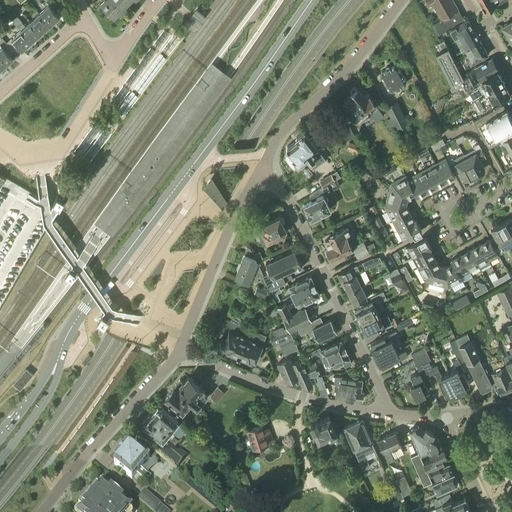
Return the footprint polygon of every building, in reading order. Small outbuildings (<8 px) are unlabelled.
[(7,0),(15,8),(20,4),(16,0),(7,0)] [(129,3),(126,0),(104,0),(100,5),(114,18),(118,13),(116,11),(119,8),(122,4),(125,7),(129,3)] [(439,17),(457,7),(452,0),(422,0),(426,7),(431,4),(439,17)] [(478,0),(485,11),(504,0),(478,0)] [(38,13),(49,26),(59,17),(48,5),(38,13)] [(186,19),(182,24),(191,30),(194,32),(207,15),(195,6),(186,19)] [(457,7),(439,17),(440,20),(432,25),(437,35),(449,28),(456,40),(473,30),(467,19),(464,20),(457,7)] [(49,26),(38,13),(29,22),(40,34),(49,26)] [(511,20),(502,26),(507,35),(511,31),(511,20)] [(40,34),(29,22),(25,26),(21,22),(17,26),(20,30),(31,42),(40,34)] [(31,42),(20,30),(11,38),(22,50),(31,42)] [(479,40),(473,30),(456,40),(461,49),(479,40)] [(108,105),(122,116),(178,41),(164,31),(108,105)] [(460,79),(464,77),(448,47),(444,40),(443,41),(441,36),(438,37),(441,42),(436,44),(440,51),(436,53),(452,85),(450,86),(452,89),(457,86),(462,84),(460,79)] [(479,40),(461,49),(470,64),(487,55),(479,40)] [(0,47),(0,64),(3,67),(12,59),(1,47),(0,47)] [(324,56),(321,54),(313,64),(317,66),(324,56)] [(480,79),(498,69),(492,58),(474,68),(480,79)] [(385,84),(388,90),(392,91),(396,88),(397,89),(397,88),(400,87),(401,87),(400,86),(404,84),(406,80),(402,74),(403,74),(402,74),(401,72),(402,72),(401,71),(401,72),(398,66),(394,65),(390,67),(389,67),(391,70),(388,72),(386,69),(382,72),(380,76),(384,81),(383,82),(384,82),(385,84),(384,84),(385,84)] [(474,88),(467,92),(468,94),(471,100),(474,98),(484,93),(503,82),(496,71),(498,70),(498,69),(480,79),(482,81),(473,86),(474,88)] [(462,84),(467,92),(474,88),(473,86),(468,75),(464,77),(460,79),(462,84)] [(471,100),(477,112),(484,108),(492,103),(501,98),(510,93),(505,84),(503,82),(484,93),(474,98),(471,100)] [(351,95),(344,100),(350,109),(349,110),(350,111),(349,112),(353,118),(354,117),(356,118),(359,121),(367,115),(370,119),(374,116),(377,120),(383,115),(375,104),(375,103),(368,94),(368,95),(360,84),(356,88),(355,86),(350,90),(351,91),(350,93),(351,95)] [(467,92),(462,84),(457,86),(463,97),(468,94),(467,92)] [(432,101),(434,108),(446,105),(444,98),(432,101)] [(501,98),(492,103),(495,108),(502,104),(504,103),(501,98)] [(386,108),(396,128),(407,123),(397,102),(386,108)] [(511,110),(508,113),(506,110),(507,110),(506,109),(505,109),(502,104),(495,108),(473,121),(489,149),(501,142),(499,139),(511,131),(511,110)] [(88,162),(110,133),(96,122),(84,137),(74,152),(88,162)] [(349,126),(343,129),(348,140),(355,136),(349,126)] [(285,155),(285,158),(293,168),(297,164),(298,165),(305,159),(313,169),(326,159),(316,147),(321,142),(316,136),(311,139),(304,131),(296,138),(297,139),(289,146),(287,146),(286,151),(288,151),(289,152),(285,155)] [(511,131),(499,139),(501,142),(506,152),(504,153),(509,162),(511,161),(511,162),(511,131)] [(441,138),(430,145),(433,150),(444,144),(441,138)] [(359,152),(361,145),(350,142),(347,148),(359,152)] [(465,157),(474,174),(485,169),(479,158),(484,155),(478,144),(472,147),(475,152),(465,157)] [(158,146),(118,199),(123,202),(127,205),(166,152),(162,149),(158,146)] [(430,153),(426,147),(420,151),(417,152),(420,158),(430,153)] [(452,158),(447,161),(446,161),(452,172),(453,172),(458,169),(464,180),(474,174),(465,157),(455,163),(452,158)] [(446,161),(447,161),(445,159),(436,164),(445,181),(455,175),(453,172),(452,172),(446,161)] [(445,181),(436,164),(426,169),(435,186),(445,181)] [(368,173),(361,168),(354,172),(358,179),(368,173)] [(426,169),(417,174),(426,191),(435,186),(426,169)] [(324,187),(336,179),(340,177),(336,171),(331,175),(331,174),(320,181),(324,187)] [(417,174),(408,179),(407,179),(414,193),(416,197),(426,191),(417,174)] [(391,184),(390,186),(407,197),(414,193),(407,179),(408,179),(406,176),(391,184)] [(336,179),(324,187),(309,195),(311,200),(304,204),(306,209),(310,218),(330,209),(326,200),(328,199),(325,193),(339,186),(336,179)] [(390,186),(385,204),(405,204),(407,197),(390,186)] [(59,205),(62,199),(58,196),(57,196),(54,202),(59,205)] [(368,197),(361,201),(363,205),(370,201),(368,197)] [(405,204),(385,204),(384,206),(392,221),(409,211),(405,204)] [(368,207),(372,215),(377,212),(373,205),(368,207)] [(409,211),(392,221),(397,230),(414,221),(414,220),(409,211)] [(279,216),(255,228),(263,243),(267,241),(268,241),(284,233),(285,233),(287,229),(285,228),(282,222),(283,222),(284,220),(283,217),(280,217),(279,216)] [(378,228),(383,225),(378,216),(373,218),(378,228)] [(511,219),(511,217),(501,223),(510,240),(511,243),(511,219)] [(416,220),(414,220),(414,221),(397,230),(402,240),(413,234),(414,235),(414,234),(419,231),(419,232),(420,232),(419,231),(421,230),(416,220)] [(510,240),(501,223),(490,229),(496,240),(491,243),(497,254),(502,251),(500,245),(510,240)] [(383,225),(378,228),(382,235),(387,233),(383,225)] [(333,235),(325,239),(328,247),(327,247),(327,248),(326,249),(329,256),(332,254),(331,256),(350,246),(346,236),(350,234),(346,226),(332,233),(333,235)] [(429,248),(429,249),(431,248),(425,238),(424,239),(423,238),(423,239),(418,242),(418,241),(417,241),(418,242),(407,248),(412,258),(429,248)] [(391,239),(386,242),(390,249),(395,247),(391,239)] [(491,243),(489,239),(479,244),(488,261),(498,256),(497,254),(491,243)] [(368,253),(363,242),(352,247),(357,258),(368,253)] [(491,265),(488,261),(479,244),(470,249),(479,266),(481,271),(491,265)] [(247,247),(234,278),(249,284),(253,274),(258,277),(262,274),(250,248),(247,247)] [(429,248),(412,258),(417,267),(434,258),(429,249),(429,248)] [(479,266),(470,249),(460,255),(469,271),(479,266)] [(295,250),(265,264),(267,269),(266,272),(267,274),(263,276),(269,290),(285,283),(282,275),(296,269),(299,269),(301,268),(302,265),(295,250)] [(469,271),(460,255),(450,260),(452,263),(453,263),(460,277),(460,276),(469,271)] [(381,262),(379,257),(371,258),(368,260),(371,267),(381,262)] [(438,265),(434,258),(417,267),(425,281),(428,282),(438,265)] [(446,267),(445,287),(448,288),(462,280),(460,276),(460,277),(453,263),(452,263),(446,267)] [(446,267),(438,265),(428,282),(445,287),(446,267)] [(346,288),(359,282),(355,274),(352,276),(348,268),(337,274),(342,285),(344,284),(346,288)] [(408,272),(404,274),(408,281),(412,278),(408,272)] [(391,278),(394,284),(402,280),(399,274),(391,278)] [(292,295),(314,284),(310,276),(288,286),(292,295)] [(501,282),(498,278),(492,282),(494,286),(501,282)] [(404,280),(394,285),(399,293),(408,289),(404,280)] [(366,298),(359,282),(346,288),(354,304),(366,298)] [(314,284),(292,295),(284,299),(286,303),(294,299),(298,306),(319,296),(314,284)] [(511,311),(511,292),(509,286),(499,291),(509,312),(511,311)] [(257,287),(254,293),(265,297),(268,291),(257,287)] [(482,293),(479,288),(473,292),(475,296),(482,293)] [(360,321),(378,312),(378,311),(384,308),(379,298),(385,296),(383,292),(371,298),(372,301),(354,309),(360,321)] [(466,296),(457,301),(461,307),(470,302),(466,296)] [(422,305),(432,308),(434,301),(424,298),(422,305)] [(298,327),(311,321),(305,308),(290,314),(286,304),(278,307),(284,320),(289,331),(290,331),(298,327)] [(277,307),(268,312),(270,317),(279,312),(277,307)] [(244,310),(238,315),(242,320),(249,315),(244,310)] [(378,312),(360,321),(365,333),(378,327),(379,329),(385,326),(391,323),(388,315),(381,318),(378,312)] [(238,356),(246,337),(236,333),(238,331),(232,328),(241,320),(237,314),(224,325),(229,331),(222,348),(229,352),(230,354),(234,356),(235,355),(238,356)] [(412,323),(410,317),(396,324),(398,330),(412,323)] [(311,321),(298,327),(301,334),(308,331),(310,335),(315,333),(318,340),(323,337),(324,339),(332,335),(331,333),(336,331),(331,319),(314,327),(311,321)] [(289,331),(284,320),(279,322),(284,333),(270,340),(273,346),(279,343),(293,338),(290,331),(289,331)] [(376,355),(394,346),(391,339),(398,336),(396,330),(383,336),(383,337),(370,343),(376,355)] [(254,340),(246,337),(238,356),(241,357),(241,359),(245,360),(247,359),(255,363),(266,336),(257,332),(254,340)] [(470,340),(467,333),(455,339),(459,346),(470,340)] [(293,338),(279,343),(284,355),(298,349),(293,338)] [(323,357),(345,348),(341,340),(319,350),(319,348),(310,352),(313,358),(319,355),(321,357),(323,356),(323,357)] [(450,342),(456,356),(462,353),(455,340),(450,342)] [(480,391),(491,386),(492,386),(470,341),(459,346),(480,391)] [(394,346),(376,355),(382,367),(395,361),(395,362),(408,356),(405,350),(398,354),(394,346)] [(345,348),(323,357),(328,368),(343,362),(345,366),(351,363),(349,358),(345,348)] [(419,357),(425,354),(423,348),(411,354),(414,359),(419,357)] [(92,353),(88,351),(81,361),(85,364),(92,353)] [(427,353),(425,354),(419,357),(428,376),(434,374),(439,384),(439,383),(446,396),(453,393),(454,394),(458,392),(449,372),(441,376),(436,365),(431,367),(428,361),(431,360),(427,353)] [(419,357),(414,359),(414,360),(413,360),(419,372),(410,376),(414,384),(411,386),(416,397),(425,393),(424,392),(428,390),(424,381),(429,378),(428,376),(419,357)] [(298,377),(292,363),(290,358),(277,363),(286,383),(298,377)] [(449,372),(458,392),(462,390),(462,389),(469,385),(463,372),(464,372),(458,358),(452,361),(456,369),(449,372)] [(299,360),(292,363),(298,377),(303,388),(313,384),(309,376),(306,369),(304,365),(302,366),(299,360)] [(309,376),(321,376),(317,365),(306,369),(309,376)] [(20,389),(33,375),(33,374),(26,368),(13,383),(20,389)] [(506,368),(492,374),(501,394),(511,389),(511,379),(511,380),(506,368)] [(174,387),(197,406),(201,401),(202,401),(208,394),(204,391),(205,389),(202,387),(203,387),(189,376),(184,382),(180,379),(174,387)] [(337,385),(361,389),(362,379),(341,376),(335,376),(334,382),(337,382),(337,385)] [(323,381),(316,383),(321,397),(327,395),(323,381)] [(361,389),(337,385),(335,385),(334,390),(337,391),(336,396),(362,400),(364,391),(361,391),(361,389)] [(197,406),(174,387),(173,387),(165,397),(182,412),(189,404),(194,408),(197,406)] [(216,402),(224,393),(218,388),(211,397),(216,402)] [(157,406),(143,423),(162,438),(165,434),(175,442),(178,438),(171,432),(180,421),(163,406),(157,406)] [(317,420),(310,423),(318,441),(327,437),(329,442),(338,438),(336,433),(329,416),(318,421),(317,420)] [(372,442),(372,441),(362,419),(344,428),(363,469),(370,466),(367,458),(377,454),(372,442)] [(262,425),(247,430),(253,450),(268,444),(268,443),(273,442),(269,429),(264,431),(262,425)] [(421,437),(424,430),(418,427),(418,426),(408,430),(419,452),(423,463),(431,459),(428,453),(421,437)] [(425,429),(424,430),(421,437),(428,453),(442,447),(438,439),(433,436),(434,434),(425,429)] [(377,439),(388,463),(392,461),(387,449),(392,447),(393,450),(401,446),(395,432),(377,439)] [(159,453),(177,468),(187,456),(169,441),(159,453)] [(131,480),(136,474),(145,482),(150,476),(141,469),(149,459),(131,444),(127,444),(113,460),(113,465),(131,480)] [(443,446),(442,447),(428,453),(431,459),(446,453),(443,446)] [(239,454),(235,448),(227,452),(238,461),(241,459),(239,454)] [(423,463),(419,452),(410,456),(424,485),(432,482),(431,480),(426,469),(423,463)] [(431,459),(423,463),(426,469),(443,462),(441,456),(446,454),(446,453),(431,459)] [(431,480),(432,482),(436,491),(456,483),(458,479),(457,479),(454,471),(453,471),(449,463),(442,467),(438,466),(431,469),(435,479),(431,480)] [(248,503),(256,501),(246,474),(238,477),(248,503)] [(402,496),(411,492),(406,480),(397,484),(402,496)] [(390,484),(392,489),(395,494),(400,491),(397,484),(396,481),(390,484)] [(128,511),(132,508),(101,482),(75,511),(128,511)] [(159,504),(145,491),(138,499),(152,511),(159,504)] [(442,503),(452,499),(450,494),(439,498),(442,503)] [(438,506),(425,511),(471,511),(472,511),(465,497),(453,502),(452,499),(442,503),(442,504),(438,506)]
